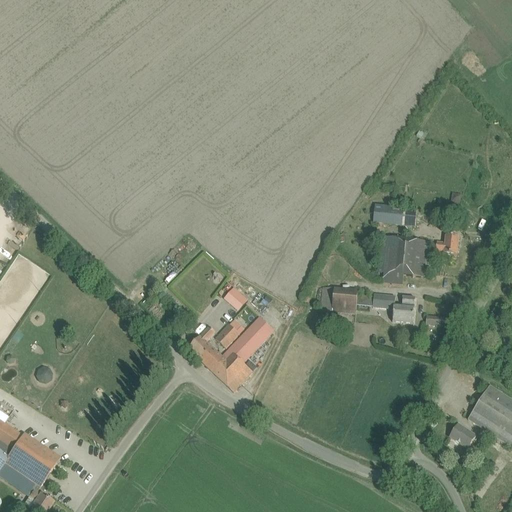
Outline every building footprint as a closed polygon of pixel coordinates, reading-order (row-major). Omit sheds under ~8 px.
[(373,224),(415,228),(417,211),(375,207),(373,224)] [(457,256),(459,238),(446,237),(445,245),(437,243),(436,252),(444,253),(444,255),(457,256)] [(384,284),(403,286),(404,276),(429,279),(433,243),(414,241),(381,238),(378,274),(385,275),(384,284)] [(356,323),(359,292),(323,290),(321,313),(333,313),(332,321),(356,323)] [(231,294),(225,301),(239,314),(246,307),(231,294)] [(392,323),(413,325),(415,300),(403,298),(403,307),(395,306),(396,298),(374,296),(373,305),(394,307),(392,323)] [(427,317),(427,326),(446,328),(447,319),(427,317)] [(209,329),(188,351),(234,394),(252,374),(244,366),(274,334),(259,319),(222,359),(206,344),(215,335),(209,329)] [(226,350),(239,336),(229,326),(216,340),(226,350)] [(511,401),(490,388),(468,421),(511,449),(511,401)] [(22,437),(0,422),(0,443),(12,451),(22,437)] [(476,438),(458,426),(450,439),(468,450),(476,438)] [(24,435),(22,437),(12,451),(4,465),(40,489),(60,459),(24,435)] [(0,469),(4,465),(12,451),(0,443),(0,469)] [(40,489),(4,465),(0,469),(0,474),(31,495),(30,497),(36,502),(30,511),(31,511),(48,511),(54,504),(37,493),(40,489)]
